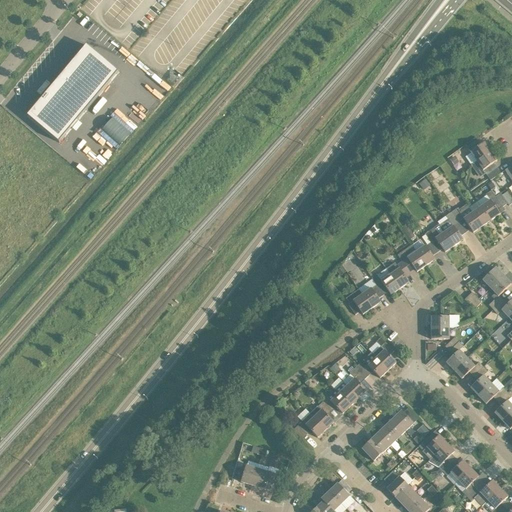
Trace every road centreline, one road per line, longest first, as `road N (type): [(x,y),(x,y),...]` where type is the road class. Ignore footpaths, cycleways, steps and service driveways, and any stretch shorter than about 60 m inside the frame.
road 1 (secondary): [(441,8),(39,511)]
road 2 (residential): [(497,250),(422,306),(414,358),(421,376)]
road 3 (residential): [(421,376),(511,458)]
